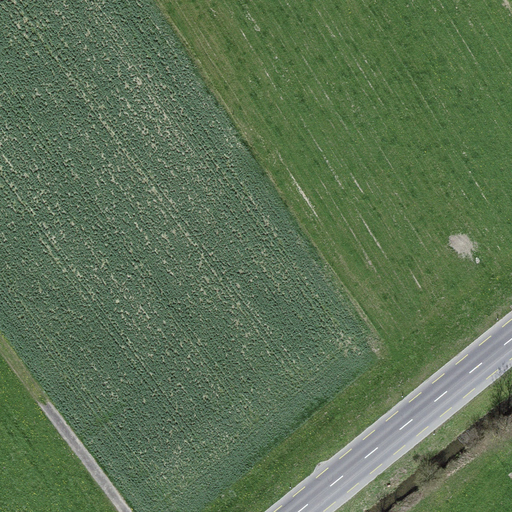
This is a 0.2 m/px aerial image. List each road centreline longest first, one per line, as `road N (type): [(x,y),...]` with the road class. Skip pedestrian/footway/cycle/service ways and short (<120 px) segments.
road 1 (secondary): [(511,339),(299,511)]
road 2 (track): [(46,406),(125,511)]
